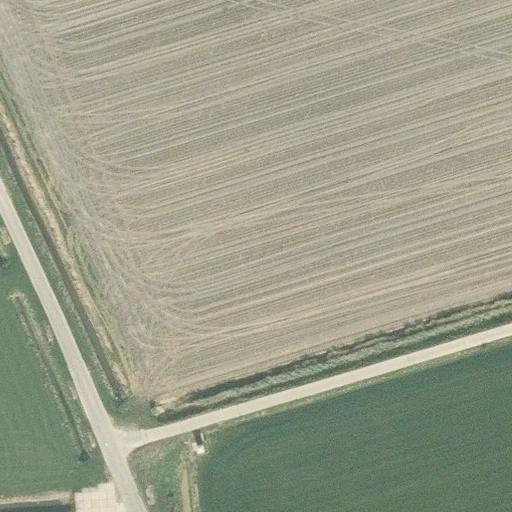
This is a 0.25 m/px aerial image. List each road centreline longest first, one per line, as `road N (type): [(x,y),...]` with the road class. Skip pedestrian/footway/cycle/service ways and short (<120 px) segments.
road 1 (unclassified): [(110,447),(511,328)]
road 2 (unclassified): [(110,447),(0,196)]
